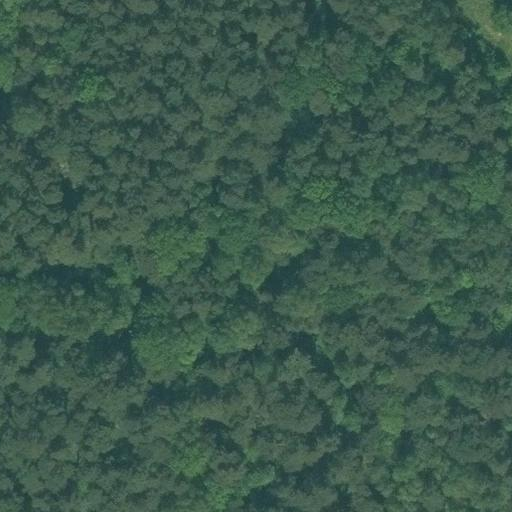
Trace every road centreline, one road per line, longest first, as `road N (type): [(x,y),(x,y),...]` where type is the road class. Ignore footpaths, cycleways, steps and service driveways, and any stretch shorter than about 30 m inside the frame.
road 1 (track): [(511,193),(0,320)]
road 2 (track): [(317,511),(254,257)]
